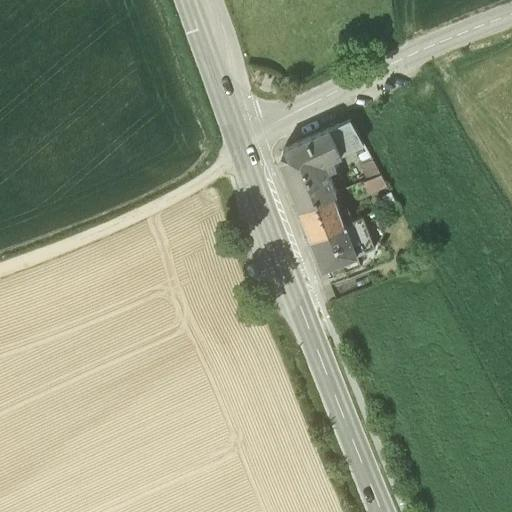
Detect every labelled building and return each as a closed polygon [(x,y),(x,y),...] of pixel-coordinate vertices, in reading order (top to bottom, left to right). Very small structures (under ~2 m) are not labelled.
[(350,118),(284,149),(283,148),(279,157),(280,157),(300,207),(333,193),(335,192),(327,170),(339,165),(336,155),(341,153),(338,146),(360,136),(350,118)] [(360,136),(338,146),(341,153),(364,142),(360,136)] [(373,159),(361,163),(368,179),(381,173),(373,159)] [(368,179),(364,180),(369,192),(387,184),(381,173),(368,179)] [(333,193),(300,207),(311,237),(345,223),(333,193)] [(345,223),(311,237),(323,268),(375,246),(363,215),(345,223)]
